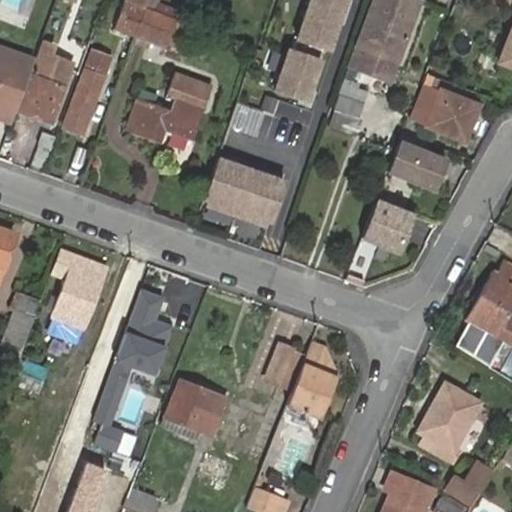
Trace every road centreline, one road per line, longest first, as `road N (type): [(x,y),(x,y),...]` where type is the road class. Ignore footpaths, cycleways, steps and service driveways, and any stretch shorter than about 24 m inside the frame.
road 1 (residential): [(0,183),(408,326)]
road 2 (residential): [(408,326),(329,511)]
road 3 (residential): [(408,326),(511,155)]
